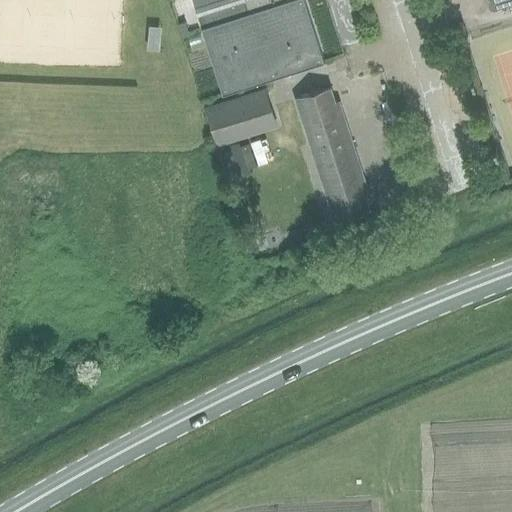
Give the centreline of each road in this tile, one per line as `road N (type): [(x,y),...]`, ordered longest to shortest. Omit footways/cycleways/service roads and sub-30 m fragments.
road 1 (secondary): [(16,511),(253,385),(511,273)]
road 2 (unclassified): [(459,174),(401,0)]
